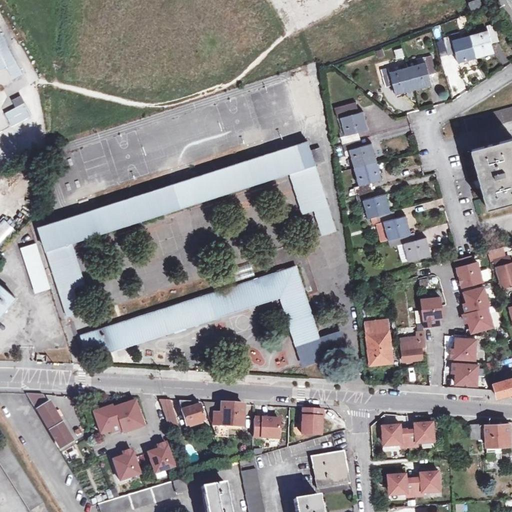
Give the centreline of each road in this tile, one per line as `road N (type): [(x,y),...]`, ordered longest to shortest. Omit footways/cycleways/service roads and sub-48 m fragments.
road 1 (tertiary): [(0,374),(356,398)]
road 2 (tertiary): [(356,398),(511,408)]
